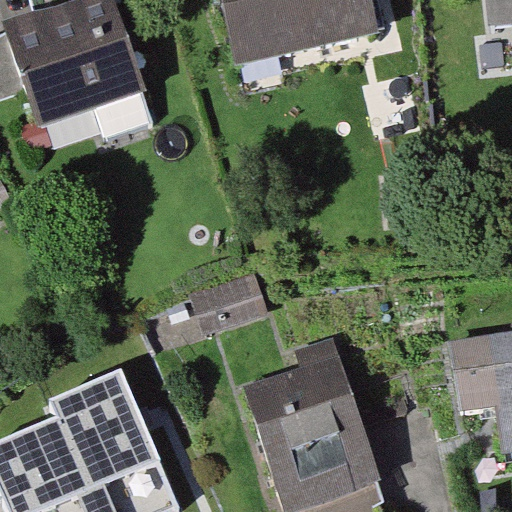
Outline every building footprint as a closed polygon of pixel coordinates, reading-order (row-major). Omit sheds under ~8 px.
[(103,0),(100,0),(0,33),(0,43),(35,149),(142,114),(103,0)] [(369,0),(217,0),(234,75),(379,44),(369,0)] [(511,0),(469,0),(474,48),(511,44),(511,0)] [(511,454),(511,332),(449,343),(460,413),(497,407),(504,456),(511,454)] [(240,380),(281,511),(308,511),(374,491),(330,352),(240,380)] [(0,441),(0,491),(9,511),(162,511),(181,504),(122,369),(51,400),(58,417),(0,441)]
